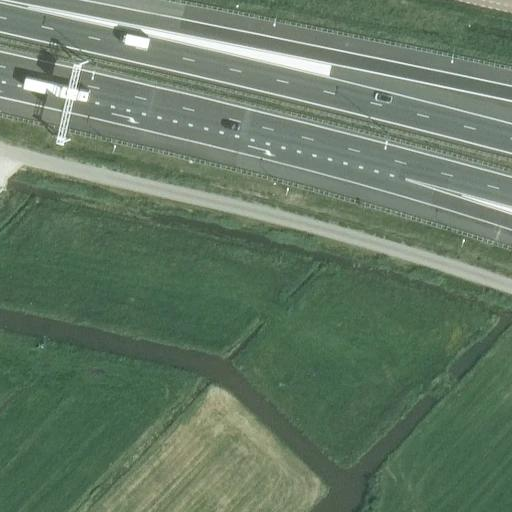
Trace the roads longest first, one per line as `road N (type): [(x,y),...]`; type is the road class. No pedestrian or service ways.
road 1 (motorway): [(511,139),(0,18)]
road 2 (motorway): [(511,97),(331,58),(0,12)]
road 3 (track): [(0,150),(434,256)]
road 4 (motorway): [(0,66),(412,166)]
